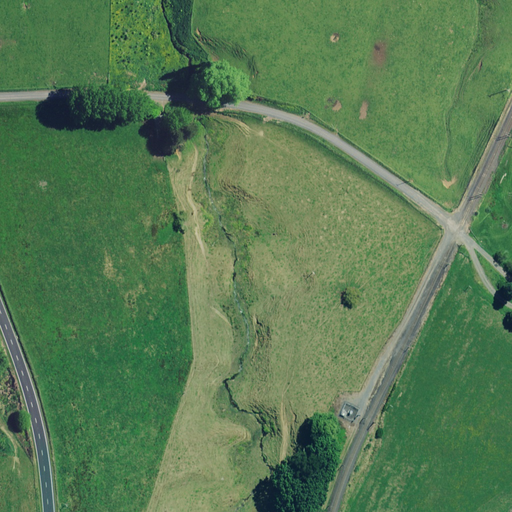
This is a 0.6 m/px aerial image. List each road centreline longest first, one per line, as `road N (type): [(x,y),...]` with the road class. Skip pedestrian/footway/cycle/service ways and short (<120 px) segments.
road 1 (unclassified): [(0,100),(157,96),(302,119),(455,229)]
road 2 (primary): [(44,511),(32,414),(0,317)]
